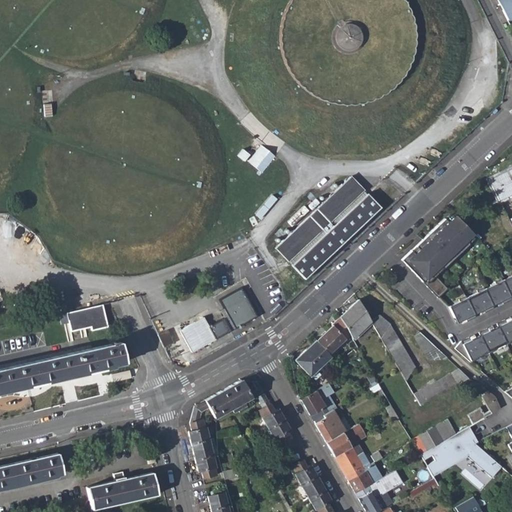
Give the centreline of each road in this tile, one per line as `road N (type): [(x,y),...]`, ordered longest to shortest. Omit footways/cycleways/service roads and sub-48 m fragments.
road 1 (residential): [(351,511),(258,348)]
road 2 (residential): [(377,244),(511,118)]
road 3 (residential): [(377,244),(445,313),(453,333),(511,306)]
road 4 (residential): [(163,399),(0,438)]
road 5 (unknown): [(56,427),(66,477),(172,453)]
road 6 (residential): [(258,348),(377,244)]
road 7 (unknown): [(94,417),(84,381),(0,396)]
